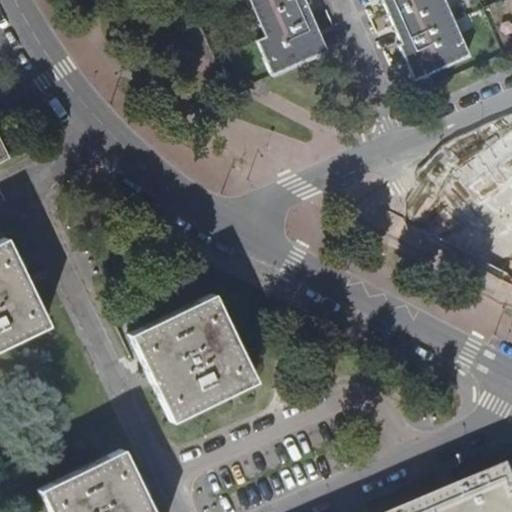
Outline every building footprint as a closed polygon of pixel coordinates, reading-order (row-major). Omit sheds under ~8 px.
[(245,0),(258,31),(251,37),(265,69),(318,47),(313,34),(298,3),(304,0),(245,0)] [(403,75),(460,51),(437,0),(380,0),(386,15),(394,34),(388,39),(394,54),(403,75)] [(20,278),(0,237),(0,336),(41,319),(20,278)] [(246,385),(207,298),(124,336),(141,378),(160,421),(246,385)] [(135,511),(124,485),(107,446),(24,482),(37,511),(135,511)] [(511,511),(511,502),(497,467),(460,483),(391,511),(511,511)]
